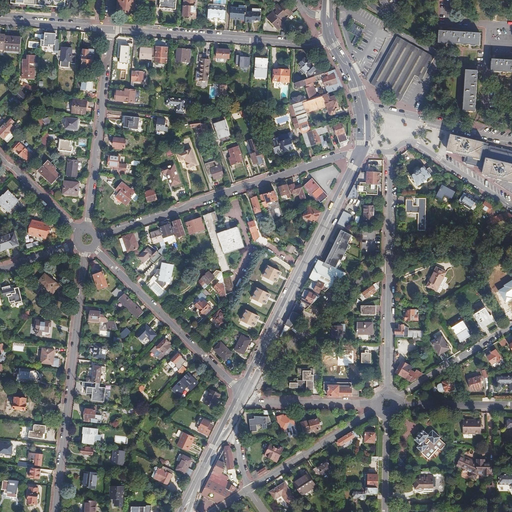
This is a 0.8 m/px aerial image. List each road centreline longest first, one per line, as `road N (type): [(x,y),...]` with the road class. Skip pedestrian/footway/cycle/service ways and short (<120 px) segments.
road 1 (motorway): [(158,511),(298,174),(397,0)]
road 2 (motorway): [(380,0),(257,232),(141,511)]
road 3 (residential): [(97,237),(354,153)]
road 4 (residential): [(55,511),(85,249)]
road 5 (residential): [(109,29),(325,41)]
road 6 (residential): [(94,246),(240,389)]
road 7 (residential): [(88,229),(109,29)]
road 8 (unclassified): [(252,381),(335,297),(389,260)]
road 9 (residential): [(249,489),(379,406)]
road 10 (residential): [(511,140),(364,107)]
road 11 (tertiary): [(307,256),(240,389)]
road 12 (residential): [(384,152),(417,143),(511,205)]
road 13 (tertiary): [(252,381),(313,258)]
road 14 (residential): [(511,325),(395,396)]
road 15 (residential): [(377,402),(257,402),(246,394)]
road 16 (residential): [(389,260),(387,391)]
road 17 (unclassified): [(389,260),(511,226)]
